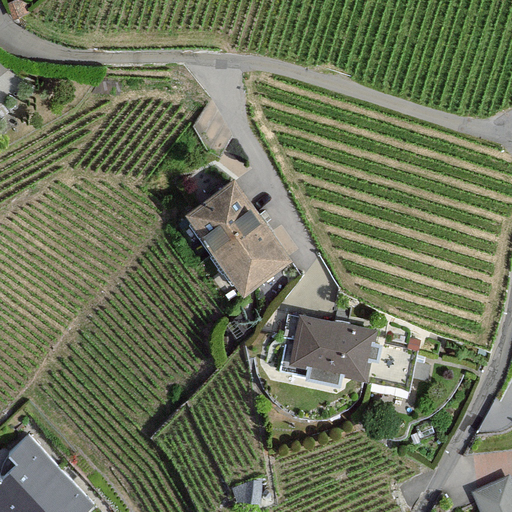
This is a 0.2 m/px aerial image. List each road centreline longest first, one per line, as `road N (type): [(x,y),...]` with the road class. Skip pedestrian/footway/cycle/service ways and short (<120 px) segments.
road 1 (residential): [(511,137),(272,65),(71,56),(35,48),(0,23)]
road 2 (residential): [(419,511),(477,411),(503,352),(511,305)]
